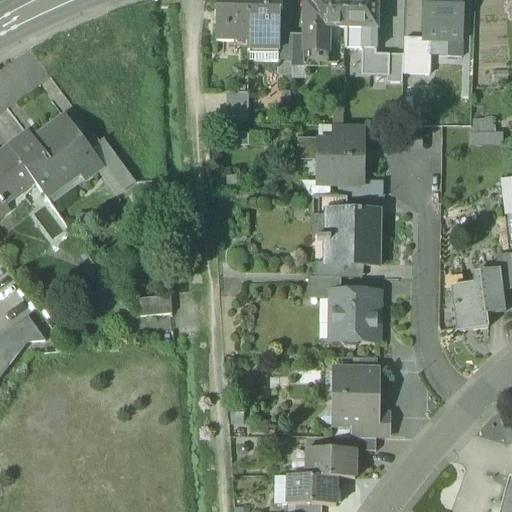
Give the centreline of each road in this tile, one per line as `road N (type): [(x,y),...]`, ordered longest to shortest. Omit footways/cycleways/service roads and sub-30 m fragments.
road 1 (track): [(223,511),(189,0)]
road 2 (residential): [(511,370),(469,407),(383,511)]
